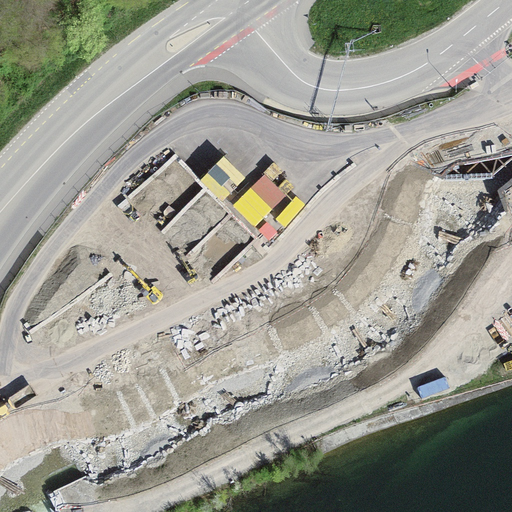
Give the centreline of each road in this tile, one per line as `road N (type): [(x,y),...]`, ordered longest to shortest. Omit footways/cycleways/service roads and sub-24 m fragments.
road 1 (secondary): [(226,10),(60,140),(0,206)]
road 2 (unclassified): [(455,42),(368,82),(325,83),(282,64),(226,10)]
